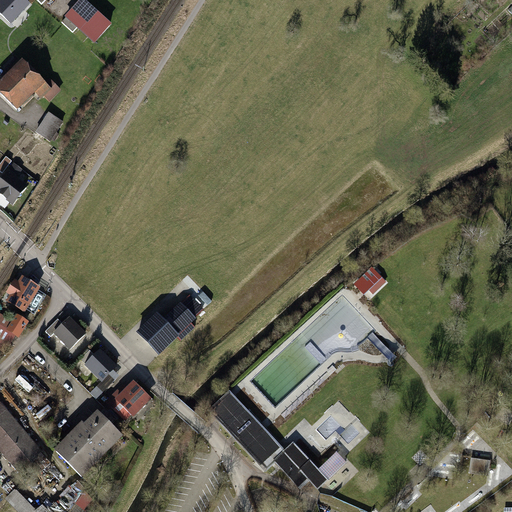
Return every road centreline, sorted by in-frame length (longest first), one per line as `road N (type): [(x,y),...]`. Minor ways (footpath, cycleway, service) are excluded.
road 1 (track): [(40,261),(203,0)]
road 2 (residential): [(69,297),(233,465),(248,511)]
